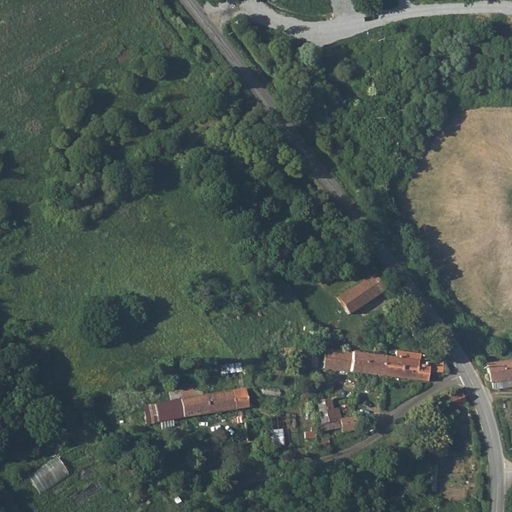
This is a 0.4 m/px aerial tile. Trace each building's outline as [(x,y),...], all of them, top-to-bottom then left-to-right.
[(346,288),(333,298),(346,314),(380,288),(367,271),(346,288)] [(389,351),(389,369),(431,371),(432,364),(440,364),(440,355),(430,354),(430,348),(397,346),(396,351),(389,351)] [(329,364),(389,369),(389,351),(330,348),(329,364)] [(235,358),(225,360),(228,374),(235,372),(234,368),(251,364),(249,355),(235,358)] [(511,357),(492,361),(494,375),(511,373),(511,357)] [(158,410),(155,411),(157,422),(253,398),(250,381),(203,392),(200,383),(178,388),(180,399),(156,405),(158,410)] [(342,392),(325,394),(326,412),(343,410),(342,392)] [(446,405),(450,413),(468,404),(464,396),(446,405)] [(366,411),(329,416),(330,424),(349,422),(349,424),(368,422),(366,411)] [(61,458),(30,475),(40,494),(71,476),(61,458)]
